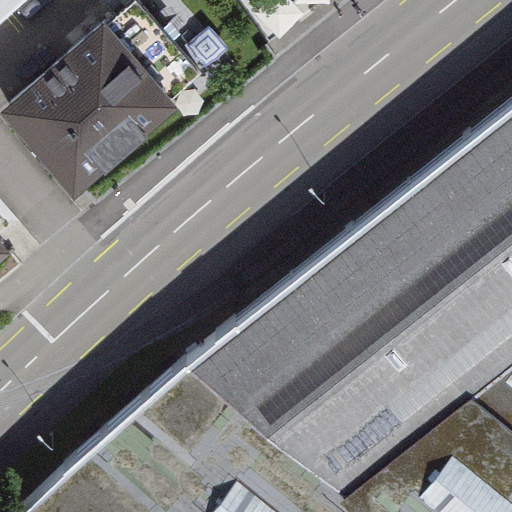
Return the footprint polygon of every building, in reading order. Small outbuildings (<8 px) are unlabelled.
[(0,0),(0,18),(19,0),(0,0)] [(141,0),(135,0),(12,114),(80,193),(189,103),(175,81),(199,64),(141,0)] [(511,101),(192,349),(346,477),(473,378),(511,408),(511,101)] [(0,262),(17,247),(0,227),(0,262)] [(65,467),(122,511),(511,511),(511,408),(473,378),(346,477),(192,349),(65,467)] [(122,511),(65,467),(16,511),(122,511)]
